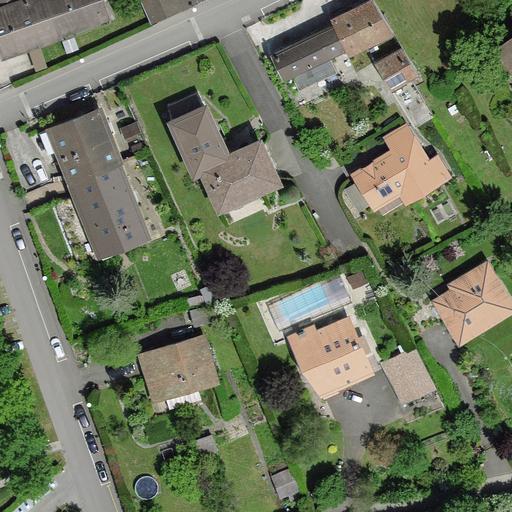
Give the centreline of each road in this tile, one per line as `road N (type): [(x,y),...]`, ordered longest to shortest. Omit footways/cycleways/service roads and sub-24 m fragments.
road 1 (residential): [(0,223),(101,511)]
road 2 (residential): [(259,0),(0,113)]
